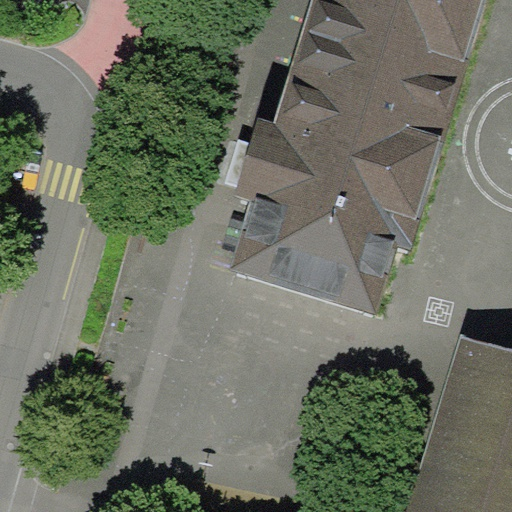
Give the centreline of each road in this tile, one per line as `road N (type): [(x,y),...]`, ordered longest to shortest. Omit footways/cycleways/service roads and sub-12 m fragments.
road 1 (residential): [(102,119),(0,451)]
road 2 (residential): [(137,0),(102,119)]
